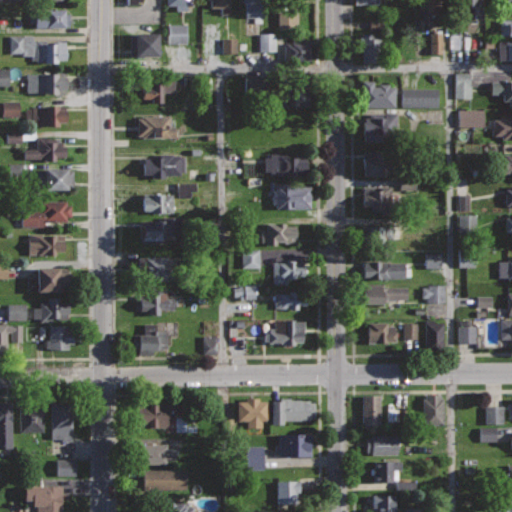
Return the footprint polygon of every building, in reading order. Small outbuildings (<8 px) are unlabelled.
[(166,0),(166,4),(176,4),(176,10),(187,10),(187,5),(194,5),(194,0),(166,0)] [(209,0),(209,7),(220,7),(220,13),(228,13),(228,0),(209,0)] [(241,0),(241,19),(264,19),(263,0),(241,0)] [(387,0),(387,14),(411,13),(411,4),(409,4),(408,0),(387,0)] [(439,0),(418,0),(418,9),(427,9),(427,14),(439,14),(439,0)] [(478,0),(454,0),(455,17),(487,16),(487,5),(479,5),(478,0)] [(511,0),(499,0),(499,7),(511,7),(511,12),(511,0)] [(66,9),(34,9),(34,27),(66,27),(66,25),(69,25),(69,13),(66,13),(66,9)] [(296,10),(276,11),(277,29),(297,28),(296,10)] [(511,18),(500,18),(500,34),(511,34),(511,18)] [(167,44),(185,43),(185,24),(166,25),(167,44)] [(158,32),(134,32),(134,34),(129,34),(129,55),(158,55),(158,32)] [(275,33),(257,34),(258,52),(275,51),(275,33)] [(372,33),(358,33),(359,64),(388,62),(387,42),(381,42),(381,38),(372,38),(372,33)] [(428,54),(441,54),(442,33),(429,33),(428,54)] [(65,39),(34,40),(34,34),(8,34),(8,52),(20,52),(20,55),(31,55),(31,59),(36,59),(36,61),(56,61),(56,59),(65,59),(65,39)] [(236,38),(221,38),(220,53),(236,53),(236,38)] [(449,49),(459,48),(459,38),(448,39),(449,49)] [(511,40),(498,40),(498,59),(511,59),(511,40)] [(311,42),(284,42),(284,62),(311,62),(311,42)] [(8,68),(0,68),(0,85),(8,86),(8,68)] [(67,70),(25,70),(25,93),(56,93),(56,90),(67,89),(67,70)] [(470,98),(470,73),(453,73),(453,98),(470,98)] [(243,75),(243,91),(264,90),(264,75),(243,75)] [(174,79),(149,80),(149,86),(138,86),(138,98),(150,98),(150,103),(162,103),(162,91),(174,91),(174,79)] [(373,80),(361,80),(361,106),(396,105),(396,86),(389,86),(389,83),(379,83),(379,86),(373,86),(373,80)] [(511,80),(490,80),(490,93),(502,93),(503,99),(511,99),(511,80)] [(308,84),(276,85),(276,105),(309,104),(308,84)] [(436,107),(436,88),(399,89),(400,107),(436,107)] [(1,116),(17,116),(18,101),(1,101),(1,116)] [(58,104),(45,104),(45,106),(31,105),(31,107),(25,107),(25,123),(44,124),(44,125),(56,125),(56,121),(65,122),(66,108),(58,108),(58,104)] [(482,110),(457,110),(457,126),(482,127),(482,110)] [(396,113),(369,113),(369,117),(362,117),(363,141),(397,140),(396,113)] [(511,114),(500,114),(501,118),(491,118),(491,134),(501,134),(501,138),(511,137),(511,114)] [(170,115),(137,115),(137,135),(140,135),(140,137),(176,137),(176,127),(170,127),(170,115)] [(5,132),(5,142),(20,143),(20,133),(5,132)] [(37,136),(37,148),(23,148),(23,157),(44,157),(44,159),(55,159),(55,156),(65,156),(65,145),(62,145),(62,142),(59,142),(54,136),(37,136)] [(511,153),(500,154),(499,146),(491,146),(491,173),(511,173),(511,153)] [(375,150),(362,150),(362,168),(364,168),(364,175),(384,175),(384,171),(391,171),(391,153),(375,153),(375,150)] [(306,153),(294,153),(294,156),(285,156),(285,152),(268,152),(268,155),(263,155),(263,170),(269,170),(269,172),(276,172),(276,174),(285,174),(285,175),(296,175),(296,172),(306,172),(306,153)] [(173,153),(158,153),(158,155),(141,155),(142,174),(151,174),(151,177),(164,177),(164,174),(180,174),(180,170),(185,170),(184,156),(181,156),(181,154),(173,154),(173,153)] [(67,166),(42,167),(42,171),(35,171),(35,189),(74,188),(73,169),(67,169),(67,166)] [(309,186),(287,186),(287,182),(272,182),(272,203),(275,203),(275,207),(309,207),(309,186)] [(176,183),(176,197),(195,197),(195,183),(176,183)] [(392,186),(382,186),(382,189),(372,189),(372,186),(362,186),(362,205),(370,205),(370,210),(379,210),(379,215),(392,214),(392,186)] [(172,193),(142,193),(142,210),(151,210),(151,212),(173,212),(172,193)] [(457,210),(467,210),(468,195),(458,194),(457,210)] [(67,200),(40,200),(40,210),(21,210),(21,226),(45,226),(45,220),(66,220),(66,216),(71,216),(70,204),(67,204),(67,200)] [(457,214),(457,233),(474,234),(475,215),(457,214)] [(181,216),(162,216),(162,219),(142,220),(142,239),(181,239),(181,216)] [(286,223),(266,222),(266,231),(261,230),(260,242),(274,243),(274,239),(284,239),(284,242),(295,242),(295,225),(286,225),(286,223)] [(393,224),(362,225),(362,246),(385,245),(385,238),(393,238),(393,224)] [(63,233),(55,233),(55,235),(41,235),(41,232),(27,232),(28,254),(55,254),(55,250),(64,250),(63,233)] [(258,268),(258,249),(240,250),(240,268),(258,268)] [(473,266),(472,251),(457,251),(458,267),(473,266)] [(438,268),(438,254),(424,253),(424,268),(438,268)] [(180,256),(137,256),(137,271),(145,271),(145,280),(180,280),(180,256)] [(305,259),(286,258),(286,261),(273,261),(273,282),(287,282),(287,277),(295,277),(295,275),(304,275),(305,259)] [(511,258),(507,258),(507,260),(498,260),(497,277),(511,277),(511,258)] [(404,260),(363,260),(363,278),(404,277),(404,260)] [(59,267),(36,267),(36,290),(60,290),(60,289),(69,289),(69,272),(59,272),(59,267)] [(383,283),(361,283),(361,303),(384,303),(384,299),(407,298),(407,286),(384,286),(383,283)] [(253,286),(232,286),(232,299),(253,300),(253,286)] [(443,301),(443,286),(420,286),(421,301),(443,301)] [(167,289),(135,290),(135,309),(146,308),(147,314),(160,314),(160,309),(174,309),(174,297),(167,297),(167,289)] [(307,290),(288,290),(288,292),(274,292),(274,308),(297,308),(297,304),(307,304),(307,290)] [(60,295),(46,296),(46,301),(38,301),(38,307),(32,308),(32,318),(39,317),(39,322),(52,322),(52,318),(67,317),(67,312),(69,312),(69,300),(60,300),(60,295)] [(490,296),(475,296),(476,307),(490,306),(490,296)] [(24,304),(6,304),(6,320),(24,320),(24,304)] [(294,319),(283,318),(283,320),(274,320),(273,342),(283,342),(283,344),(294,344),(294,340),(303,341),(303,320),(294,320),(294,319)] [(511,318),(500,318),(500,339),(511,339),(511,318)] [(387,321),(367,321),(367,342),(386,342),(386,339),(396,339),(396,331),(394,331),(394,326),(387,326),(387,321)] [(425,322),(425,351),(443,350),(443,322),(425,322)] [(22,323),(0,323),(0,354),(7,354),(7,341),(22,341),(22,323)] [(156,323),(143,323),(142,333),(132,333),(132,349),(137,349),(137,354),(153,354),(153,350),(167,350),(168,330),(156,330),(156,323)] [(416,323),(403,323),(402,337),(416,337),(416,323)] [(68,324),(48,325),(48,339),(45,339),(45,349),(68,348),(68,343),(73,343),(72,329),(69,329),(68,324)] [(475,326),(456,326),(456,342),(475,343),(475,326)] [(202,354),(216,354),(215,336),(201,336),(202,354)] [(380,394),(361,394),(362,424),(380,424),(380,394)] [(440,394),(422,394),(423,425),(444,425),(443,398),(440,398),(440,394)] [(258,396),(244,396),(244,400),(236,400),(237,419),(246,419),(246,425),(260,425),(260,419),(268,419),(267,400),(258,400),(258,396)] [(314,400),(300,400),(300,398),(290,398),(290,397),(278,397),(278,399),(271,399),(271,422),(281,422),(281,418),(309,418),(309,417),(314,417),(314,400)] [(71,400),(50,400),(51,437),(61,437),(61,440),(72,440),(71,400)] [(11,401),(0,401),(0,448),(12,448),(11,401)] [(167,403),(135,403),(135,425),(167,426),(167,403)] [(43,405),(19,406),(20,432),(43,431),(43,405)] [(484,423),(502,424),(502,406),(484,406),(484,423)] [(183,418),(174,417),(173,430),(182,431),(183,418)] [(495,427),(478,428),(478,442),(495,441),(495,427)] [(311,433),(277,433),(277,455),(311,455),(311,433)] [(397,434),(365,434),(365,451),(370,451),(370,453),(397,452),(397,434)] [(166,444),(144,444),(144,462),(166,462),(166,460),(175,460),(175,448),(166,448),(166,444)] [(262,470),(262,446),(244,446),(244,470),(262,470)] [(55,475),(74,476),(75,459),(55,459),(55,475)] [(401,461),(374,461),(373,480),(391,480),(392,469),(401,469),(401,461)] [(184,468),(141,469),(141,491),(185,490),(184,468)] [(299,479),(276,480),(276,501),(296,501),(296,492),(299,492),(299,479)] [(62,511),(62,485),(24,485),(24,500),(32,500),(32,505),(36,505),(36,511),(62,511)] [(394,511),(395,494),(372,494),(372,509),(374,509),(374,511),(394,511)] [(511,511),(511,500),(497,501),(497,511),(511,511)] [(187,501),(169,502),(169,511),(157,511),(193,511),(193,505),(187,506),(187,501)]
